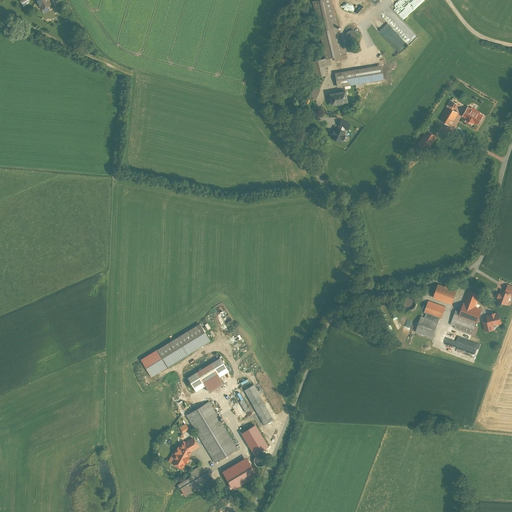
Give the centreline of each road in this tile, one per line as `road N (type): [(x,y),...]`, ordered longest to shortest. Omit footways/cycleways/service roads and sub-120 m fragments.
road 1 (unclassified): [(511,135),(473,266),(367,293),(326,325),(252,511)]
road 2 (track): [(130,72),(0,12)]
